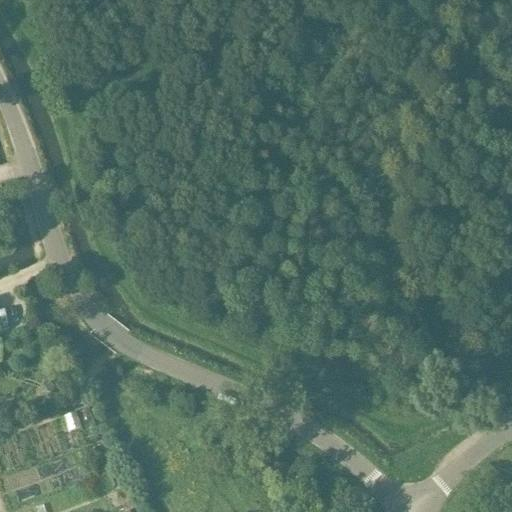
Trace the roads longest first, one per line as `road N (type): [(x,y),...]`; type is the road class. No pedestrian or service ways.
road 1 (unclassified): [(402,511),(299,424),(100,327),(62,267),(0,80)]
road 2 (unclassified): [(408,511),(511,427)]
